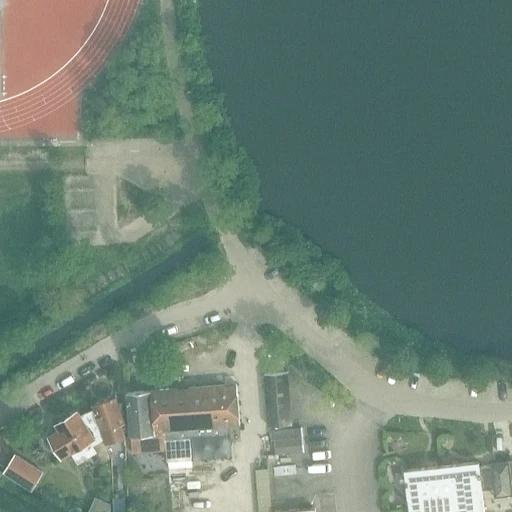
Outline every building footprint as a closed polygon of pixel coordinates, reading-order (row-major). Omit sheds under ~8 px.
[(263,374),(267,426),(291,424),(286,372),(263,374)] [(127,392),(132,452),(165,449),(164,429),(239,423),(236,384),(127,392)] [(94,410),(104,437),(106,442),(124,436),(120,424),(124,423),(115,396),(92,404),(94,410)] [(104,437),(94,410),(82,415),(79,411),(54,425),(60,432),(50,437),(62,458),(89,441),(92,444),(104,437)] [(276,453),(303,450),(301,426),(270,429),(271,439),(274,438),(276,453)] [(173,451),(175,467),(195,466),(193,449),(173,451)] [(3,472),(31,490),(43,471),(15,453),(3,472)] [(493,497),(511,495),(507,461),(490,463),(490,466),(479,467),(478,462),(404,470),(408,511),(483,511),(481,490),(492,489),(493,497)] [(113,498),(114,511),(125,511),(124,497),(113,498)]
